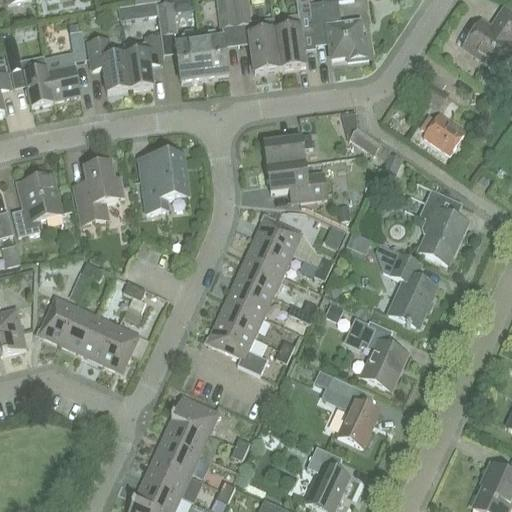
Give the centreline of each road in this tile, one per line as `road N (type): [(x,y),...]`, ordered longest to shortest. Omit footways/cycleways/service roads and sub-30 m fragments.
road 1 (residential): [(127,415),(191,297),(224,208),(217,120)]
road 2 (residential): [(217,120),(376,91),(443,0)]
road 3 (residential): [(405,511),(511,280)]
road 4 (residential): [(0,151),(217,120)]
road 5 (residential): [(127,415),(53,382),(0,390)]
